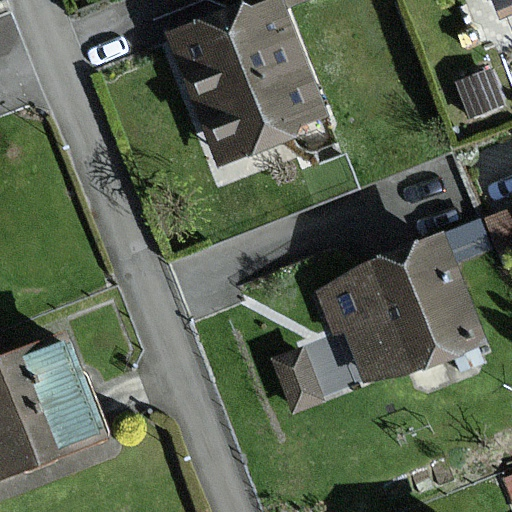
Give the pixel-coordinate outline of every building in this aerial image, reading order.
[(283,5),(281,0),(268,0),(174,35),(219,154),(325,115),(283,5)] [(511,0),(501,0),(506,11),(511,8),(511,0)] [(453,258),(444,234),(360,267),(364,277),(323,293),(337,328),(379,311),(402,370),(485,337),(453,258)] [(0,473),(104,435),(67,335),(0,360),(0,473)] [(324,399),(304,348),(276,359),(296,410),(324,399)]
